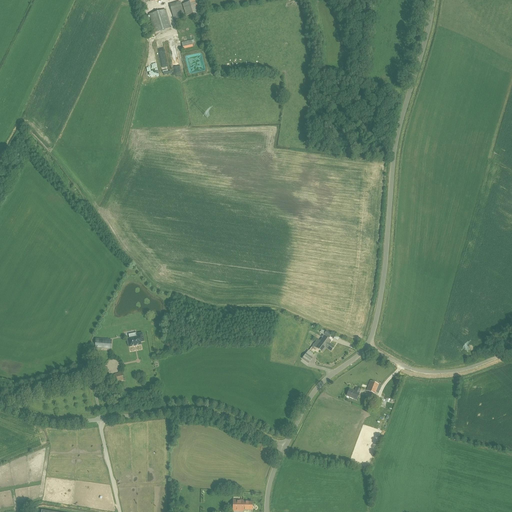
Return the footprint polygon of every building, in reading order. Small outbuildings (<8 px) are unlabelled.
[(186,16),(202,11),(198,0),(196,0),(182,4),(186,16)] [(181,5),(171,8),(173,18),(174,19),(180,17),(180,16),(184,15),(181,5)] [(171,28),(165,9),(149,14),(155,33),(171,28)] [(184,42),(181,43),(183,49),(193,47),(192,43),(195,43),(194,40),(191,40),(188,41),(184,42)] [(321,330),(320,332),(324,334),(324,335),(329,338),(332,334),(327,331),(326,331),(321,330)] [(128,341),(127,341),(128,345),(129,345),(129,347),(141,344),(140,342),(144,341),(142,333),(136,334),(137,337),(127,339),(128,341)] [(331,351),(334,347),(329,343),(331,341),(324,336),(324,337),(323,336),(321,337),(323,338),(320,342),(318,341),(315,345),(318,347),(317,348),(323,352),(326,347),(331,351)] [(111,340),(96,339),(95,347),(111,348),(111,340)] [(313,359),(306,354),(302,359),(309,364),(313,359)] [(122,372),(115,374),(115,375),(113,375),(112,374),(112,375),(113,381),(123,379),(122,372)] [(381,386),(379,385),(370,381),(366,391),(375,394),(376,392),(379,393),(381,386)] [(347,392),(347,393),(346,396),(356,400),(359,393),(360,390),(357,389),(356,392),(349,389),(349,390),(348,390),(347,392)] [(252,510),(252,502),(244,502),(244,501),(233,500),(233,511),(243,511),(243,510),(252,510)]
